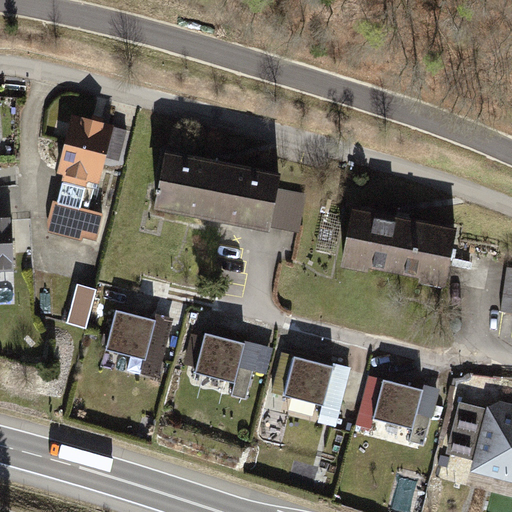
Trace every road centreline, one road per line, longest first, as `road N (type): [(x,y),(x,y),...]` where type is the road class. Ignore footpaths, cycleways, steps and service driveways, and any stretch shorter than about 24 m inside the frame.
road 1 (unclassified): [(511,156),(212,52),(0,1)]
road 2 (tertiary): [(511,205),(56,76),(0,69)]
road 3 (residential): [(148,285),(440,361),(511,362)]
road 4 (trunk): [(0,445),(221,511)]
